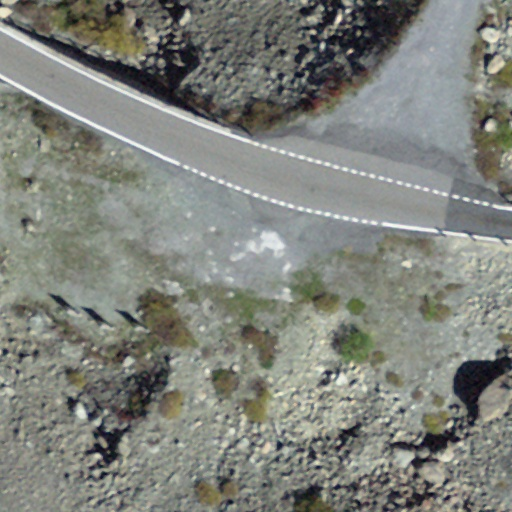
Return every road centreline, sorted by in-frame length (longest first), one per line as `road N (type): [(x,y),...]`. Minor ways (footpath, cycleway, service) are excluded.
road 1 (secondary): [(0,51),(229,160),(364,200),(511,225)]
road 2 (track): [(364,200),(456,0)]
